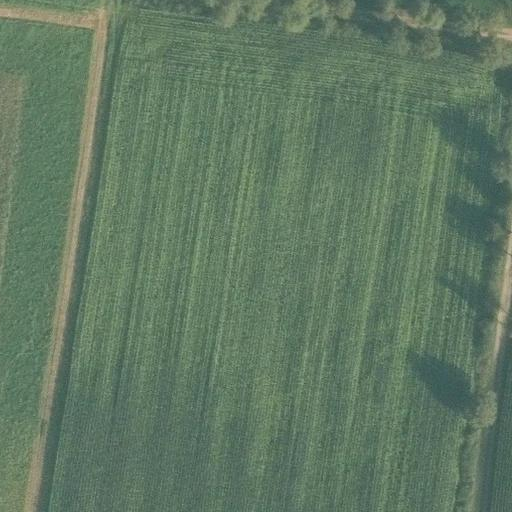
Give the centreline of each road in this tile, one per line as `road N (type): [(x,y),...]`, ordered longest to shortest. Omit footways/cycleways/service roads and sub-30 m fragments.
road 1 (track): [(511,39),(223,0)]
road 2 (track): [(511,250),(478,511)]
